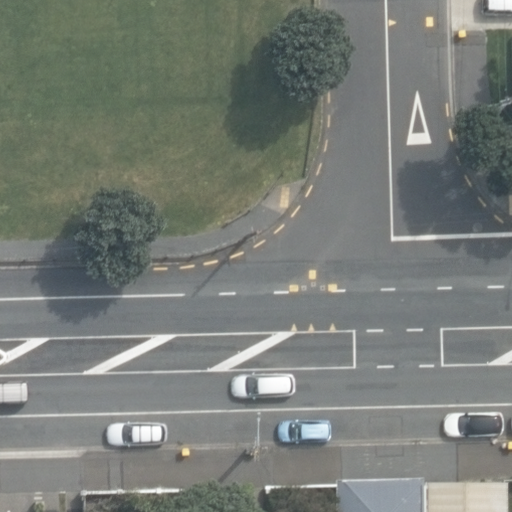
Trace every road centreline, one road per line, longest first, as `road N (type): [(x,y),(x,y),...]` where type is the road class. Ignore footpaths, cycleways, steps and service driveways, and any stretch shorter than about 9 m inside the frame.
road 1 (secondary): [(0,357),(403,347)]
road 2 (residential): [(390,0),(403,347)]
